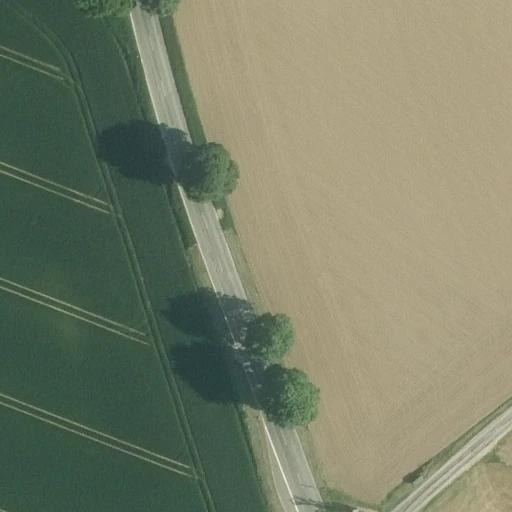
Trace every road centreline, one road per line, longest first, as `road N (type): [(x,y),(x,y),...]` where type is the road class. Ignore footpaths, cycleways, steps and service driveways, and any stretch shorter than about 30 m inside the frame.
road 1 (secondary): [(146,0),(166,92),(240,323),(312,511)]
road 2 (unclassified): [(511,421),(403,511)]
